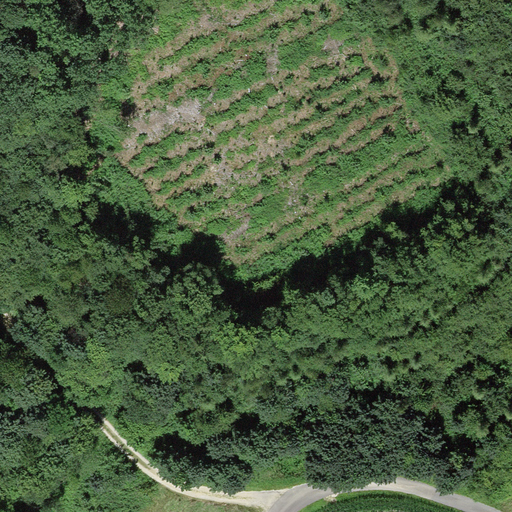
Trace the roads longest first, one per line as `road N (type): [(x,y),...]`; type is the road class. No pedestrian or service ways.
road 1 (track): [(0,315),(131,458),(197,499),(291,504),(286,511)]
road 2 (unclassified): [(481,511),(371,486),(291,504)]
